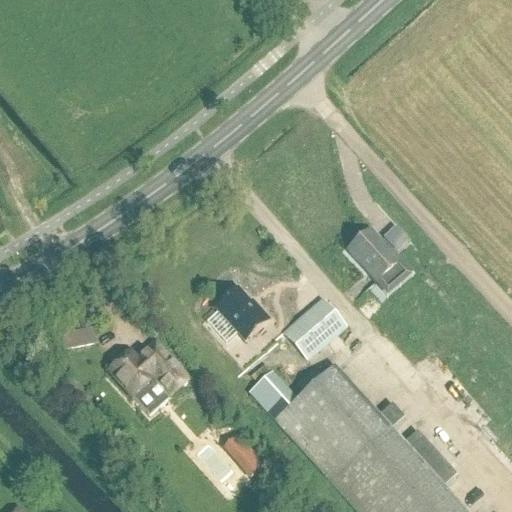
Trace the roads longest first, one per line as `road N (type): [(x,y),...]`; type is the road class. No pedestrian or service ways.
road 1 (primary): [(0,293),(199,161),(385,0)]
road 2 (unknown): [(199,161),(294,249),(444,452),(505,511)]
road 3 (unknown): [(307,69),(386,181),(511,310)]
road 4 (unknown): [(152,511),(0,349)]
